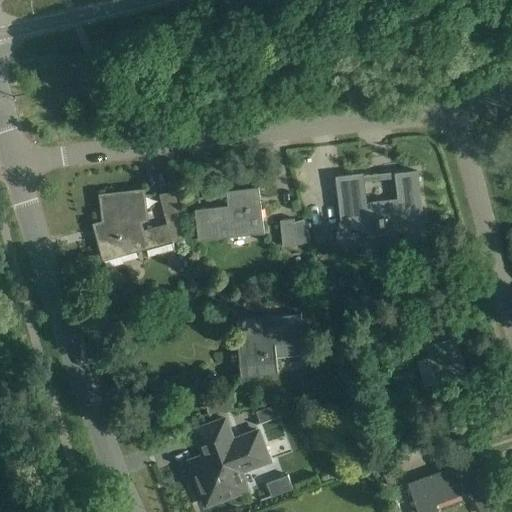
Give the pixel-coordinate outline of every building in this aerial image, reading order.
[(426,239),(417,171),(396,174),(399,199),(366,203),(363,174),(337,177),(342,218),(341,221),(335,241),(346,244),(352,224),(370,230),(370,234),(407,230),(408,241),(426,239)] [(264,233),(259,187),(226,191),(228,205),(195,209),(199,241),(264,233)] [(107,234),(98,236),(106,266),(123,262),(121,254),(147,247),(149,255),(175,248),(173,242),(185,239),(174,190),(160,194),(167,224),(144,230),(141,221),(147,219),(146,210),(144,190),(101,195),(104,223),(107,234)] [(335,286),(323,289),(327,303),(339,300),(335,286)] [(303,325),(302,313),(236,320),(239,355),(241,376),(279,372),(277,356),(306,352),(303,325)] [(235,407),(232,392),(205,397),(208,413),(235,407)] [(274,405),(256,411),(261,422),(278,416),(274,405)] [(234,440),(226,419),(195,430),(205,455),(194,459),(204,488),(200,489),(204,500),(211,504),(248,491),(241,472),(270,461),(259,431),(234,440)] [(483,463),(480,457),(425,477),(408,483),(418,511),(435,511),(438,511),(436,504),(473,491),(482,511),(491,511),(505,505),(487,471),(490,470),(485,461),(483,463)] [(395,511),(401,510),(395,497),(387,500),(392,511),(395,511)]
